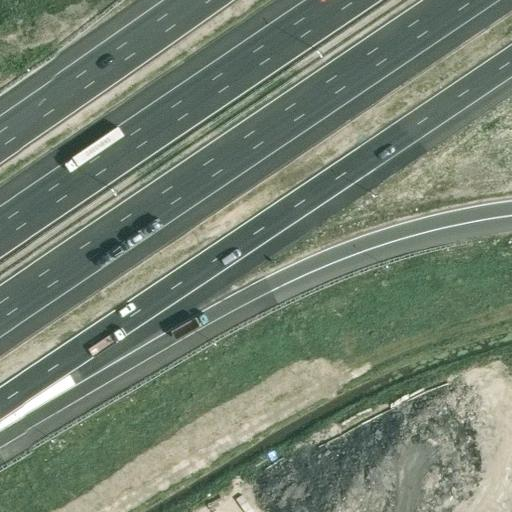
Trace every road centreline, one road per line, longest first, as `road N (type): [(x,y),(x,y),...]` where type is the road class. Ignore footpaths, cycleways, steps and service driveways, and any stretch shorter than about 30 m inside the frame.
road 1 (motorway): [(0,403),(511,60)]
road 2 (motorway): [(0,428),(330,256),(404,228),(511,208)]
road 3 (motorway): [(0,311),(459,0)]
road 4 (motorway): [(341,0),(0,231)]
road 5 (motorway): [(196,0),(0,135)]
